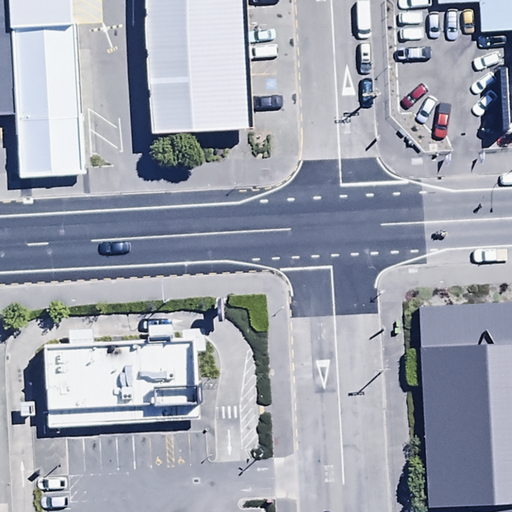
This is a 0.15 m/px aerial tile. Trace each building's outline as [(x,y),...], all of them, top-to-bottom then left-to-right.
[(15,0),(0,0),(0,74),(17,74),(15,0)] [(244,0),(147,0),(151,122),(248,119),(244,0)] [(511,0),(440,0),(440,2),(479,1),(480,26),(511,24),(511,0)] [(16,19),(17,74),(20,179),(91,177),(86,17),(16,19)] [(511,306),(430,310),(435,443),(511,439),(511,306)] [(199,340),(38,346),(41,423),(202,417),(199,340)]
